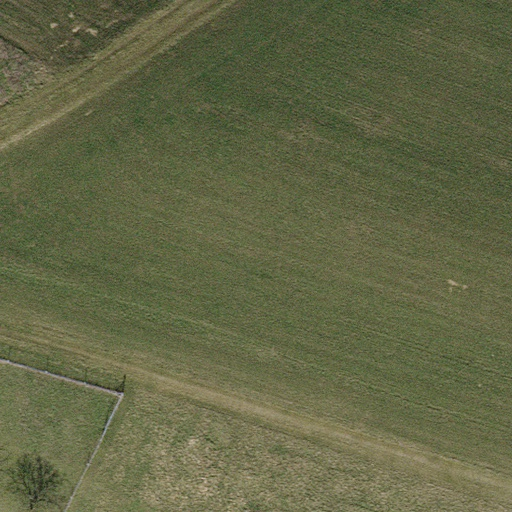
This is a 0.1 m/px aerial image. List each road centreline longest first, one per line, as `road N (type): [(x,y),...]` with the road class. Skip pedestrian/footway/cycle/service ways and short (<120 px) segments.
road 1 (track): [(511,457),(0,308)]
road 2 (track): [(196,0),(0,133)]
